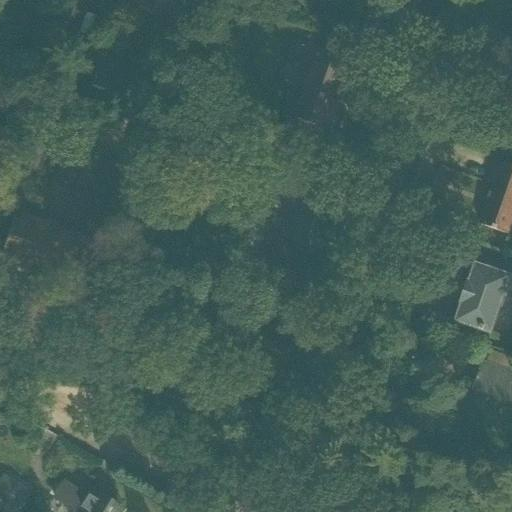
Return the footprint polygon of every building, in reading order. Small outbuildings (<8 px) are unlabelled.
[(275,118),(322,134),(349,60),(302,43),(275,118)] [(466,224),(510,241),(511,237),(511,165),(492,158),(466,224)] [(231,261),(302,285),(332,195),(261,171),(231,261)] [(0,231),(7,247),(29,237),(20,217),(0,225),(0,231)] [(440,316),(486,332),(506,275),(459,259),(440,316)] [(290,386),(308,340),(239,314),(221,360),(290,386)] [(461,391),(509,411),(511,404),(511,373),(475,358),(461,391)] [(125,511),(128,508),(95,486),(90,493),(66,478),(53,499),(72,511),(125,511)]
